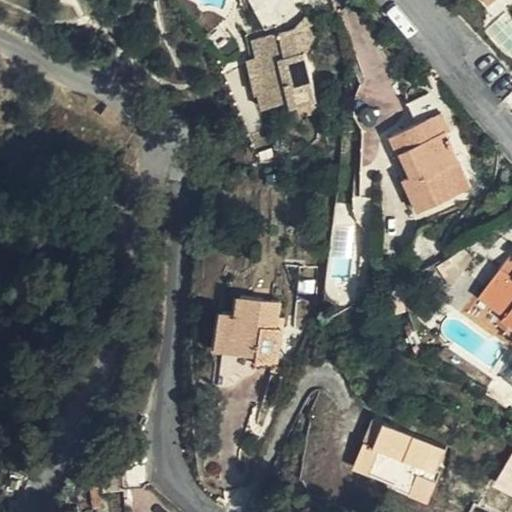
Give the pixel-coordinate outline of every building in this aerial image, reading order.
[(310,40),(317,37),(327,35),(320,2),(305,14),(310,40)] [(329,88),(317,37),(310,40),(305,14),(270,22),(268,16),(256,20),(261,44),(256,46),(266,79),(270,77),(274,94),(299,89),(301,95),(329,88)] [(439,102),(441,101),(431,79),(411,90),(420,111),(395,123),(428,197),(479,173),(454,120),(449,122),(439,102)] [(449,97),(441,101),(439,102),(449,122),(454,120),(460,118),(449,97)] [(418,229),(430,253),(451,242),(452,230),(432,220),(430,213),(418,229)] [(511,244),(482,284),(509,303),(507,306),(511,309),(511,244)] [(229,296),(223,334),(263,341),(262,352),(281,354),(287,312),(282,312),(286,286),(246,281),(244,298),(229,296)] [(380,405),(359,455),(400,472),(397,478),(435,494),(449,461),(442,458),(452,435),(380,405)]
